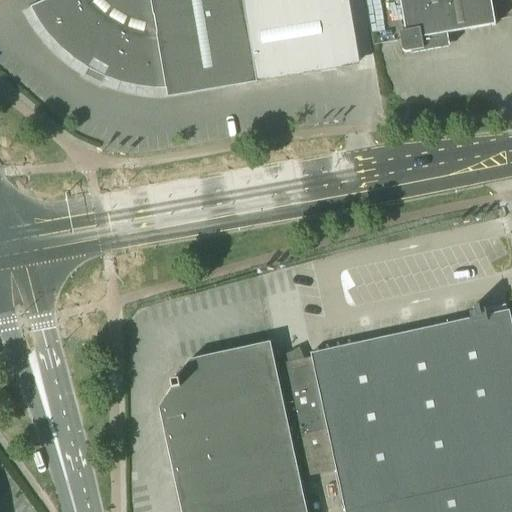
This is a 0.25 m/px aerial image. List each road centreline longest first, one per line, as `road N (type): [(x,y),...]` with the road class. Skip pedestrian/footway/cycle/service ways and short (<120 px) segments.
road 1 (secondary): [(2,249),(113,222),(511,155)]
road 2 (residential): [(80,511),(2,249)]
